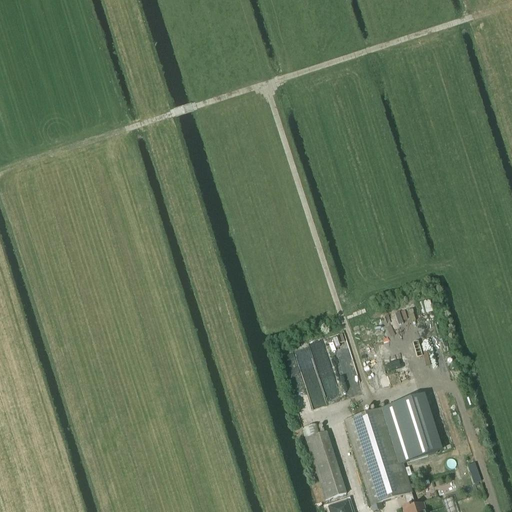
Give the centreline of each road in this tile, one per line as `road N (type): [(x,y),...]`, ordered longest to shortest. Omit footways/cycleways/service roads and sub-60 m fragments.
road 1 (track): [(0,171),(511,4)]
road 2 (track): [(369,401),(266,85)]
